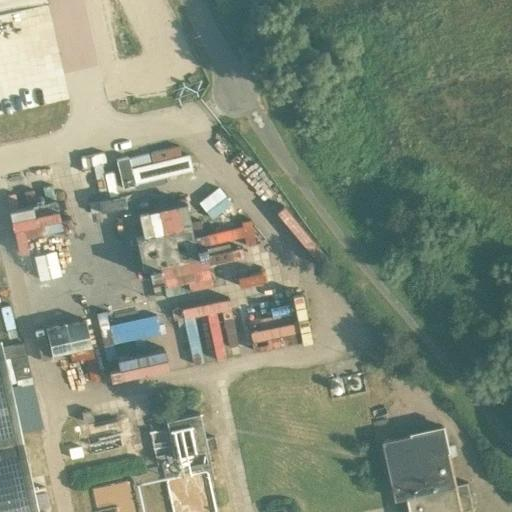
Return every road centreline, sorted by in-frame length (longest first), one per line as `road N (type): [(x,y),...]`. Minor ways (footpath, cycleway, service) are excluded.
road 1 (unclassified): [(348,333),(177,118)]
road 2 (unclassified): [(511,509),(443,415),(348,333)]
road 3 (unclassified): [(44,412),(0,213)]
road 4 (unclassified): [(44,412),(205,374)]
road 5 (unclassified): [(205,374),(299,354),(348,333)]
road 6 (unclassified): [(205,107),(239,94),(190,0)]
road 7 (unclassified): [(205,374),(233,511)]
road 8 (unclassified): [(70,0),(99,135)]
